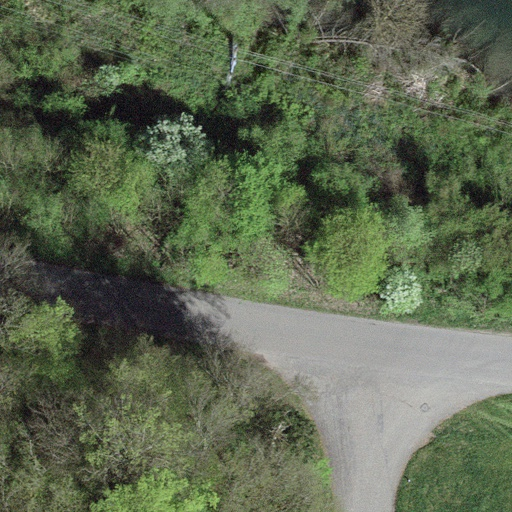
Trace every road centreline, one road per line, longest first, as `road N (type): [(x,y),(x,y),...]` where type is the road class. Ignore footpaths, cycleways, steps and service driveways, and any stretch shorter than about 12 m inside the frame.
road 1 (tertiary): [(363,353),(0,286)]
road 2 (unclassified): [(363,353),(363,511)]
road 3 (tertiary): [(511,366),(363,353)]
